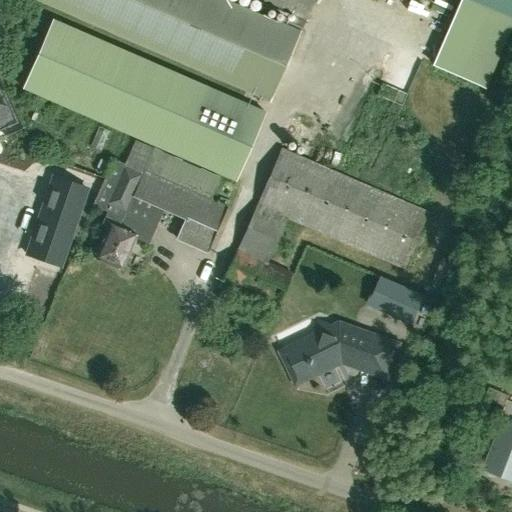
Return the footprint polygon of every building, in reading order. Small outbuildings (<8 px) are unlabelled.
[(294,40),(311,0),(253,0),(284,14),(280,23),(228,0),(38,0),(267,100),(294,40)] [(511,0),(483,0),(511,12),(511,0)] [(232,179),(262,111),(50,17),(20,86),(232,179)] [(6,74),(0,76),(0,133),(22,126),(6,74)] [(407,94),(382,83),(377,95),(402,106),(407,94)] [(303,143),(315,148),(321,134),(309,129),(303,143)] [(101,131),(98,150),(109,152),(112,133),(101,131)] [(224,282),(279,306),(293,274),(265,262),(285,216),(402,267),(426,210),(282,149),(224,282)] [(92,205),(108,212),(103,223),(108,225),(100,242),(103,243),(97,256),(120,266),(125,253),(128,254),(135,237),(147,241),(154,224),(125,212),(132,195),(141,173),(122,165),(111,160),(92,205)] [(142,170),(141,173),(132,195),(186,218),(177,238),(207,251),(226,207),(142,170)] [(54,177),(44,204),(27,255),(59,266),(75,219),(86,188),(54,177)] [(425,296),(379,276),(367,304),(413,323),(425,296)] [(386,376),(397,345),(367,335),(366,338),(340,329),(337,330),(319,324),(313,342),(284,356),(297,383),(342,361),(386,376)] [(495,468),(494,471),(511,478),(511,422),(505,420),(487,464),(489,465),(495,468)]
